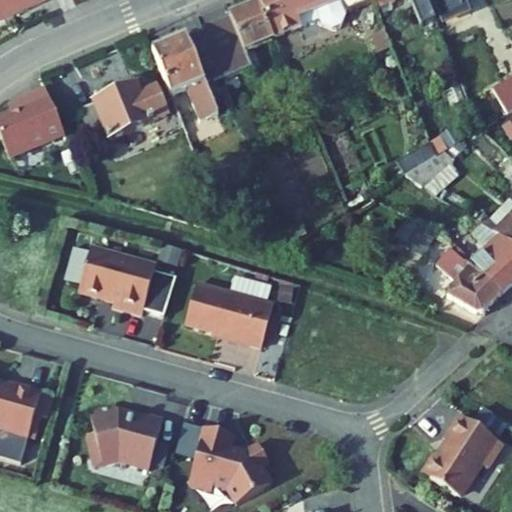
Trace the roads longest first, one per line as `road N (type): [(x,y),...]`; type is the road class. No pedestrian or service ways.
road 1 (residential): [(361,431),(0,328)]
road 2 (residential): [(511,306),(392,415),(361,431)]
road 3 (tertiary): [(0,75),(161,0)]
